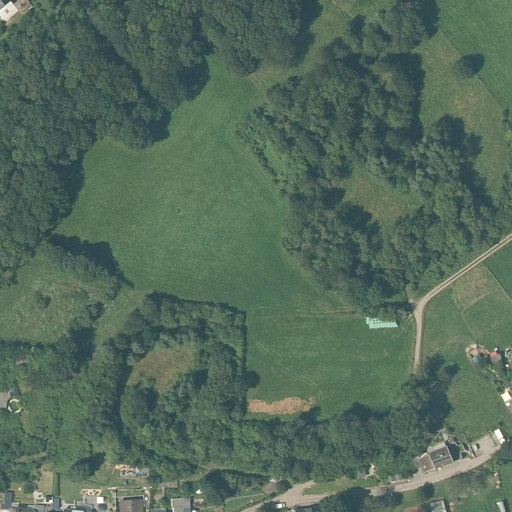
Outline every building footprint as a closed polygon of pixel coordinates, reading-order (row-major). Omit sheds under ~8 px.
[(0,0),(0,10),(11,1),(10,0),(0,0)] [(28,0),(19,0),(14,5),(18,10),(22,15),(33,6),(28,0)] [(0,13),(5,20),(18,10),(14,5),(11,1),(0,10),(0,13)] [(446,448),(447,451),(453,466),(463,462),(456,444),(446,448)] [(447,451),(430,457),(436,472),(453,466),(447,451)] [(425,476),(436,472),(430,457),(419,461),(425,476)] [(389,484),(402,482),(401,475),(388,477),(389,484)] [(431,511),(441,509),(438,499),(428,502),(430,511),(431,511)] [(140,511),(140,500),(119,502),(119,511),(140,511)] [(170,501),(171,511),(182,511),(182,510),(189,510),(188,500),(170,501)]
